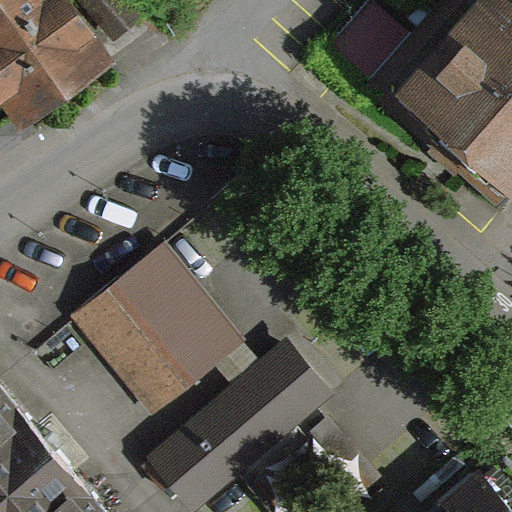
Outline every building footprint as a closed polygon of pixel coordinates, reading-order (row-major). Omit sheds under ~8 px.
[(74,0),(0,0),(0,90),(19,117),(111,52),(74,0)] [(511,0),(475,0),(398,85),(511,188),(511,0)] [(160,243),(73,313),(153,412),(240,342),(160,243)] [(206,406),(151,452),(195,505),(251,460),(333,392),(289,339),(206,406)] [(0,511),(108,511),(110,511),(0,376),(0,511)] [(511,511),(511,509),(479,472),(431,511),(511,511)]
